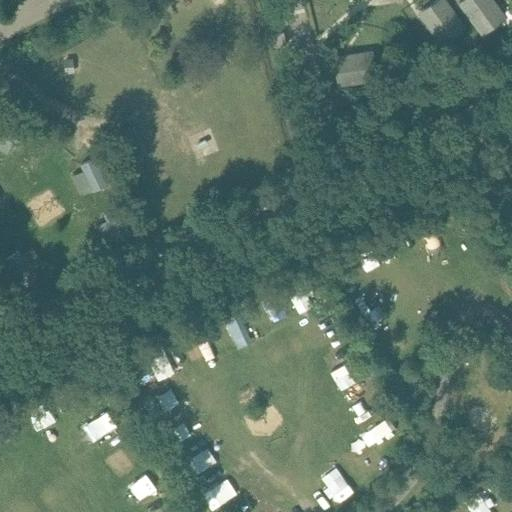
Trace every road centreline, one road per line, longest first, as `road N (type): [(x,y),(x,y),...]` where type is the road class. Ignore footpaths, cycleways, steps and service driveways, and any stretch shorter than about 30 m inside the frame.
road 1 (unclassified): [(0,352),(344,189)]
road 2 (unclassified): [(344,189),(290,0)]
road 3 (unclassified): [(344,189),(511,112)]
